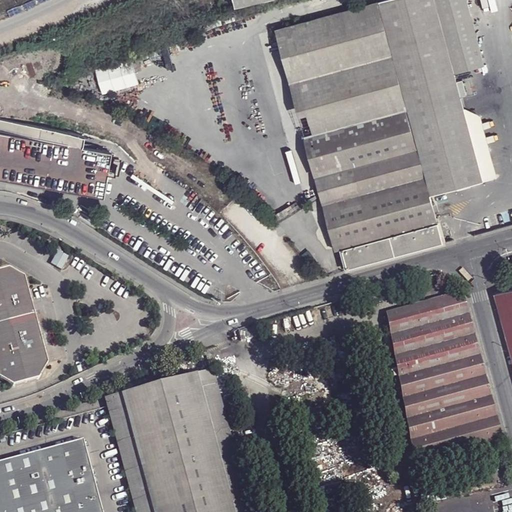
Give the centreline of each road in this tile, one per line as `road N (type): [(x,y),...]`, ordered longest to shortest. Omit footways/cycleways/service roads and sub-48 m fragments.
road 1 (unclassified): [(467,251),(251,312)]
road 2 (unclassified): [(160,287),(58,224),(0,207)]
road 3 (unclassified): [(511,413),(467,251)]
road 4 (unclassified): [(0,421),(139,359)]
road 5 (unclassified): [(139,359),(251,312)]
